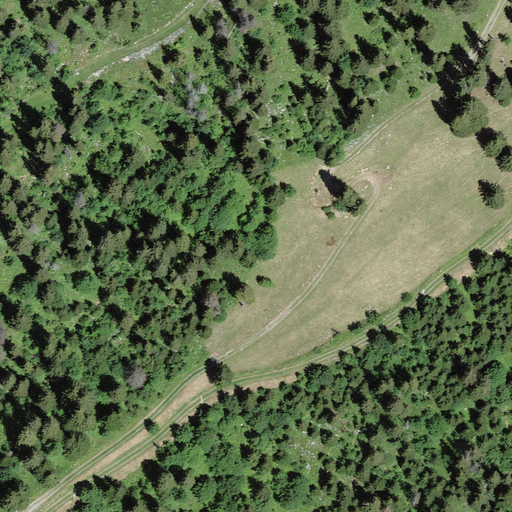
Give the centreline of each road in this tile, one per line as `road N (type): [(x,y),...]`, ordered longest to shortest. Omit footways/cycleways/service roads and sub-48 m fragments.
road 1 (track): [(501,0),(480,49),(457,76),(324,177),(327,191),(337,194),(371,176),(380,183),(378,198),(293,308),(197,373),(158,414),(27,511)]
road 2 (track): [(52,511),(234,381),(357,346),(511,225)]
road 3 (track): [(201,0),(168,32),(91,69),(0,128)]
